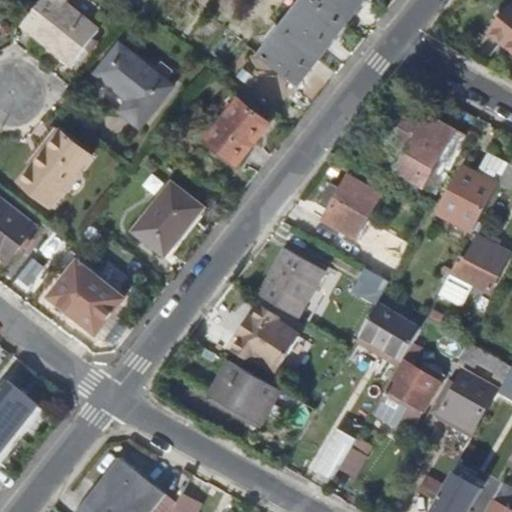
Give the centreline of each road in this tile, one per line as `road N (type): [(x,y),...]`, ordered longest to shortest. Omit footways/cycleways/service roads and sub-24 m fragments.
road 1 (residential): [(110,399),(395,41)]
road 2 (residential): [(110,399),(315,511)]
road 3 (residential): [(19,511),(110,399)]
road 4 (residential): [(110,399),(0,314)]
road 5 (residential): [(395,41),(511,107)]
